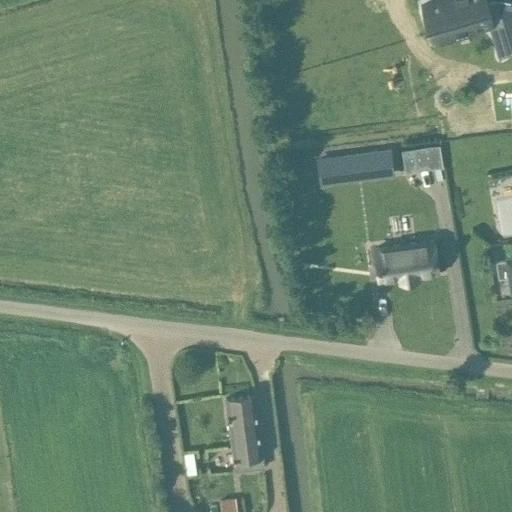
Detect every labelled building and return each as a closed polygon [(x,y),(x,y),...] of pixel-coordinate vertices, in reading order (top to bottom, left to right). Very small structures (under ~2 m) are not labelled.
[(432,0),(423,3),(434,40),(492,22),(491,21),(501,18),(511,51),(511,50),(511,0),(496,0),(497,2),(486,5),(484,0),(432,0)] [(390,150),(335,158),(338,180),(393,172),(390,151),(390,150)] [(325,233),(305,184),(289,191),(309,239),(325,233)] [(433,239),(375,246),(379,278),(400,275),(400,278),(417,276),(417,273),(437,271),(433,239)] [(496,260),(499,277),(508,275),(510,290),(511,290),(511,255),(505,256),(505,258),(496,260)] [(254,394),(225,397),(233,457),(235,470),(243,469),(242,456),(262,454),(254,394)] [(234,511),(233,495),(217,497),(218,511),(234,511)]
